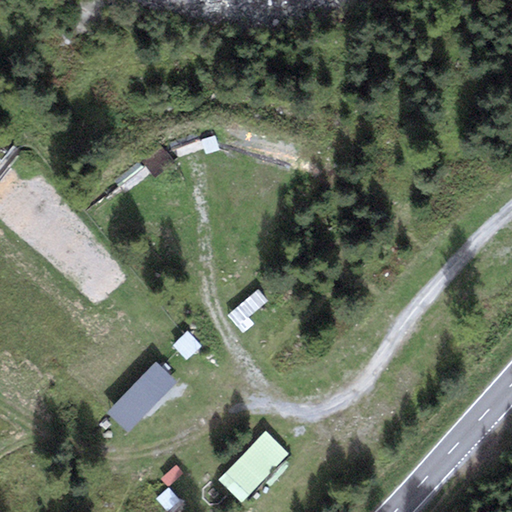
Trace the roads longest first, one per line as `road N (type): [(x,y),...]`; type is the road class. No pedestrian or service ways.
road 1 (track): [(0,457),(24,441),(135,458),(199,431),(228,407),(324,409),(363,382),(453,261),(511,209)]
road 2 (primary): [(511,384),(395,511)]
